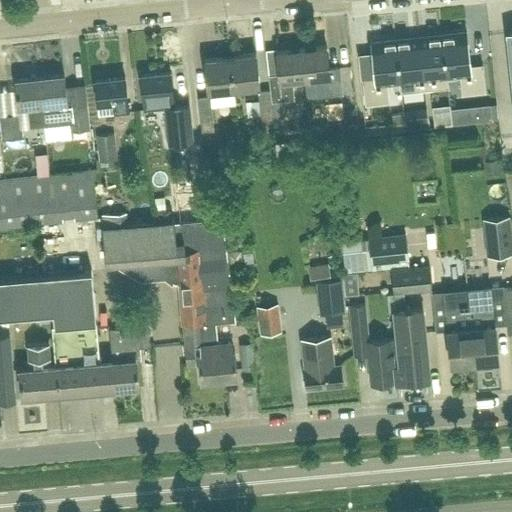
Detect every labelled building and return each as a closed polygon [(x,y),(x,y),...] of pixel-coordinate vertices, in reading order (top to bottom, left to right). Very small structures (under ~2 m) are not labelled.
[(441,33),(446,85),(447,85),(446,76),(459,74),(461,92),(484,90),(481,63),(469,65),(465,31),(441,33)] [(446,85),(441,33),(418,36),(423,88),(446,85)] [(423,88),(418,36),(395,38),(399,81),(422,78),(423,88)] [(399,81),(395,38),(370,41),(374,75),(362,77),(365,103),(387,100),(385,82),(399,81)] [(300,48),(304,79),(305,96),(341,93),(338,66),(328,67),(325,45),(300,48)] [(304,79),(300,48),(276,50),(278,72),(267,73),(269,89),(270,101),(279,100),(288,99),(293,98),(291,80),(304,79)] [(255,52),(229,55),(233,89),(259,86),(255,52)] [(233,89),(229,55),(203,58),(207,92),(233,89)] [(144,110),(165,108),(168,138),(191,136),(188,104),(173,106),(170,71),(140,74),(144,110)] [(66,99),(65,85),(64,73),(38,76),(43,123),(58,121),(55,100),(65,99),(66,99)] [(17,104),(27,103),(29,124),(43,123),(38,76),(14,79),(17,104)] [(98,114),(114,112),(128,111),(124,76),(94,79),(98,114)] [(65,99),(68,129),(88,127),(83,83),(65,85),(66,99),(65,99)] [(270,101),(269,89),(257,90),(261,123),(281,120),(288,99),(279,100),(270,101)] [(198,97),(199,114),(201,130),(212,129),(209,96),(198,97)] [(490,103),(474,105),(476,120),(492,118),(490,103)] [(18,111),(0,112),(0,125),(1,137),(21,134),(18,111)] [(116,158),(114,132),(95,134),(98,160),(116,158)] [(287,141),(275,142),(275,153),(288,152),(287,141)] [(0,225),(96,216),(92,169),(0,177),(0,225)] [(203,182),(175,185),(178,220),(206,218),(203,182)] [(127,211),(101,213),(102,226),(128,224),(127,211)] [(482,218),(486,255),(511,251),(508,215),(482,218)] [(170,282),(177,281),(180,313),(197,311),(196,295),(202,294),(202,288),(230,286),(219,217),(206,218),(178,221),(173,221),(173,220),(102,226),(105,258),(140,279),(164,277),(170,282)] [(409,266),(406,235),(343,240),(345,271),(409,266)] [(309,277),(329,274),(327,261),(307,264),(309,277)] [(409,266),(401,266),(393,267),(395,292),(405,291),(405,290),(432,288),(429,264),(409,266)] [(52,324),(54,347),(98,343),(96,320),(91,269),(0,276),(0,315),(53,311),(54,324),(52,324)] [(343,295),(358,293),(357,283),(356,271),(341,272),(343,295)] [(511,285),(503,287),(506,317),(511,316),(511,285)] [(200,379),(205,379),(205,381),(217,380),(217,378),(236,376),(234,350),(231,350),(230,343),(231,343),(231,341),(216,342),(214,321),(213,311),(233,309),(230,286),(202,288),(202,294),(196,295),(197,311),(180,313),(181,323),(183,322),(187,364),(199,362),(200,379)] [(490,286),(466,288),(474,361),(498,359),(494,324),(490,286)] [(450,364),(474,361),(466,288),(442,291),(446,329),(450,364)] [(394,380),(429,377),(423,306),(406,308),(405,291),(395,292),(388,293),(389,310),(394,309),(398,356),(392,357),(394,380),(394,379),(394,380)] [(259,332),(280,329),(276,301),(255,304),(259,332)] [(350,303),(353,333),(355,353),(367,351),(366,338),(368,338),(364,302),(350,303)] [(99,360),(101,382),(102,388),(138,385),(135,358),(140,357),(139,345),(149,345),(146,309),(130,311),(131,325),(109,327),(111,359),(99,360)] [(0,359),(10,359),(8,331),(0,331),(0,359)] [(305,387),(342,383),(340,363),(332,363),(329,334),(302,337),(305,367),(303,367),(305,387)] [(367,351),(370,382),(394,380),(392,357),(390,336),(368,338),(366,338),(367,351)] [(21,395),(58,392),(57,386),(55,364),(42,365),(42,356),(49,356),(48,341),(27,343),(28,357),(30,357),(31,366),(19,367),(21,395)] [(55,364),(57,386),(58,392),(102,388),(101,382),(99,360),(98,343),(54,347),(55,364)] [(239,345),(242,369),(254,368),(251,344),(239,345)]
